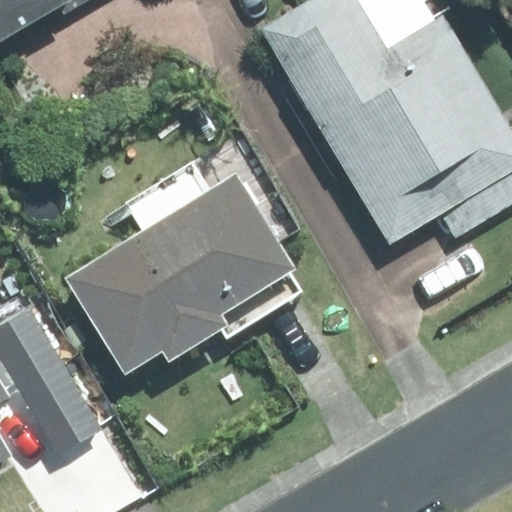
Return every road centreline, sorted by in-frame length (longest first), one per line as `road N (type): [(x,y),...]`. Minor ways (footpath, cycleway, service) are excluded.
road 1 (unknown): [(458,460),(240,81),(180,48),(125,53),(51,100)]
road 2 (residential): [(511,428),(367,511)]
